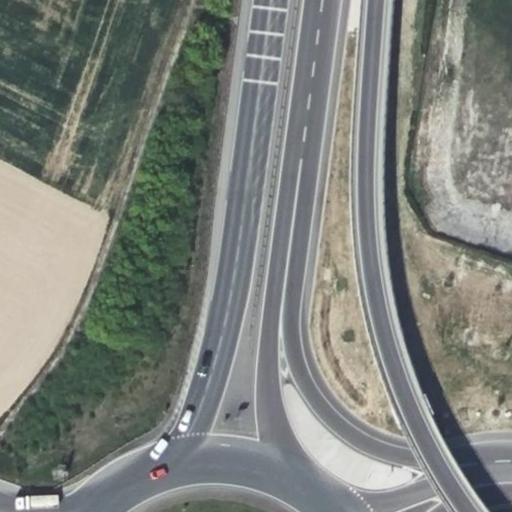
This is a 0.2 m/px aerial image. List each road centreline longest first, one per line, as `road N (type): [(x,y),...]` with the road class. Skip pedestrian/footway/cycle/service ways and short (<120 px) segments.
road 1 (primary): [(479,511),(419,415),(379,290),(371,224),(382,0)]
road 2 (primary): [(254,0),(223,294),(196,403),(168,464)]
road 3 (unclassified): [(486,473),(463,461),(409,460),(366,443),(310,388),(291,331),(302,143)]
road 4 (primary): [(292,483),(268,400),(288,193),(302,143)]
road 5 (unclassified): [(486,473),(370,508),(327,511)]
road 6 (primary): [(302,143),(316,0)]
road 7 (primary): [(292,483),(211,459),(168,464)]
